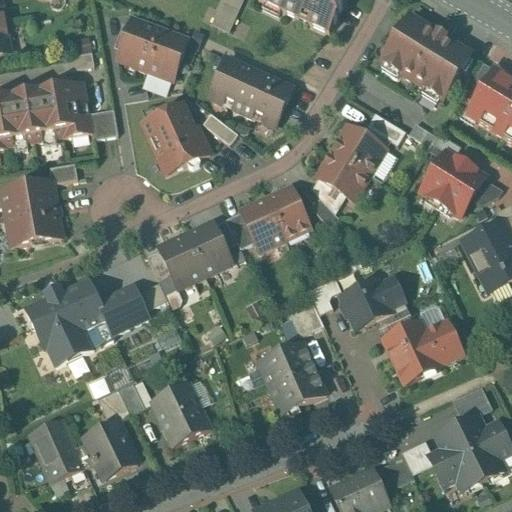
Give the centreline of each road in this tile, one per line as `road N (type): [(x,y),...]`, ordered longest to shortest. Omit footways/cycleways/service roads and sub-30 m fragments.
road 1 (residential): [(386,0),(290,161),(171,219),(126,210)]
road 2 (residential): [(133,511),(340,444)]
